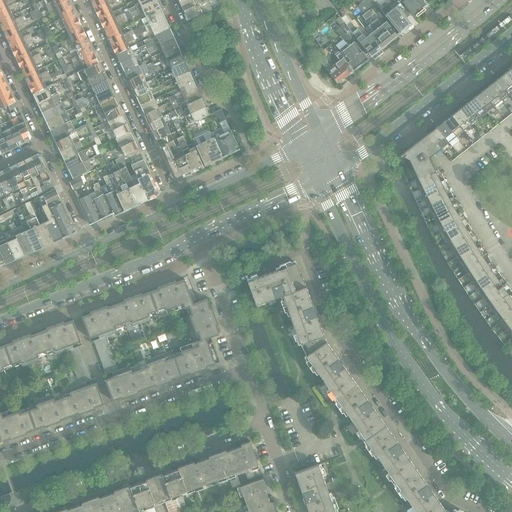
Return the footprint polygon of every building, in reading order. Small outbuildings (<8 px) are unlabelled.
[(0,0),(0,10),(8,6),(6,2),(9,0),(0,0)] [(47,9),(66,0),(52,0),(53,1),(45,4),(47,9)] [(72,8),(68,0),(66,0),(47,9),(49,13),(57,9),(59,14),(72,8)] [(110,6),(117,2),(120,0),(110,0),(94,8),(98,17),(112,11),(110,6)] [(130,14),(157,2),(156,0),(137,0),(139,4),(128,9),(129,11),(130,14)] [(184,11),(206,0),(180,0),(179,1),(184,11)] [(206,11),(204,6),(209,4),(207,0),(206,0),(184,11),(188,20),(206,11)] [(363,13),(375,3),(372,0),(365,0),(358,6),(363,13)] [(406,18),(409,16),(410,15),(404,7),(403,7),(398,0),(389,0),(390,2),(388,4),(387,3),(380,9),(399,33),(407,27),(411,24),(406,18)] [(428,4),(424,0),(400,0),(414,16),(417,17),(421,14),(420,11),(428,4)] [(161,10),(157,2),(130,14),(132,17),(138,13),(139,14),(143,12),(146,17),(161,10)] [(0,20),(12,15),(10,10),(17,7),(16,3),(8,6),(0,10),(0,20)] [(311,3),(297,10),(304,24),(318,18),(311,3)] [(55,26),(76,16),(72,8),(59,14),(61,18),(53,22),(55,26)] [(146,31),(166,22),(161,10),(146,17),(141,19),(144,25),(137,28),(140,34),(146,31)] [(365,20),(372,14),(369,10),(362,16),(365,20)] [(103,26),(130,14),(129,11),(124,13),(115,17),(112,11),(98,17),(103,26)] [(121,30),(119,25),(132,19),(132,17),(130,14),(103,26),(108,37),(121,30)] [(0,23),(3,30),(24,20),(22,16),(14,19),(12,15),(0,20),(0,23)] [(81,28),(76,16),(55,26),(57,30),(65,26),(68,34),(81,28)] [(396,35),(386,22),(382,25),(377,19),(373,22),(388,42),(397,35),(396,35)] [(20,32),(18,28),(26,24),(24,20),(3,30),(7,38),(20,32)] [(169,29),(166,22),(146,31),(147,33),(152,30),(154,36),(156,35),(156,36),(169,29)] [(380,49),(369,35),(366,38),(357,28),(356,29),(350,22),(346,25),(353,34),(371,56),(380,49)] [(388,42),(373,22),(368,26),(373,32),(369,35),(380,49),(388,42)] [(353,34),(346,25),(345,24),(342,26),(341,26),(336,30),(345,42),(351,38),(350,37),(353,34)] [(64,46),(85,36),(81,28),(68,34),(70,38),(63,42),(64,46)] [(112,46),(140,34),(137,28),(132,31),(132,30),(123,34),(121,30),(108,37),(112,46)] [(151,47),(173,37),(169,29),(156,36),(157,39),(149,43),(151,47)] [(11,47),(32,38),(30,34),(23,37),(20,32),(7,38),(11,47)] [(129,47),(127,43),(134,39),(140,36),(140,34),(112,46),(116,54),(130,47),(129,47)] [(90,45),(86,36),(85,36),(64,46),(66,50),(74,46),(76,51),(90,45)] [(177,46),(173,38),(173,37),(151,47),(146,49),(149,54),(162,48),(163,52),(177,46)] [(29,51),(27,45),(34,42),(32,38),(11,47),(16,58),(29,51)] [(367,59),(354,42),(340,53),(353,70),(367,59)] [(73,63),(94,54),(90,45),(76,51),(78,55),(71,59),(73,63)] [(119,62),(146,49),(144,45),(132,51),(130,47),(116,54),(119,62)] [(161,64),(181,55),(177,46),(163,52),(165,55),(159,58),(161,64)] [(63,58),(58,49),(54,51),(55,55),(56,54),(58,60),(63,58)] [(144,61),(142,58),(149,54),(146,49),(119,62),(124,72),(138,65),(144,61)] [(20,67),(41,57),(39,53),(32,57),(29,51),(16,58),(20,67)] [(353,70),(340,53),(338,51),(335,54),(339,60),(335,63),(345,76),(345,77),(353,70)] [(98,63),(94,54),(73,63),(75,67),(82,64),(84,69),(98,63)] [(184,62),(181,55),(161,64),(163,68),(169,65),(171,69),(184,62)] [(38,69),(36,65),(43,61),(41,57),(20,67),(24,75),(38,69)] [(345,76),(335,63),(330,67),(322,57),(318,60),(322,64),(337,83),(345,76)] [(127,79),(154,67),(152,62),(140,68),(138,65),(124,72),(127,79)] [(162,84),(189,72),(184,62),(171,69),(172,72),(160,79),(162,84)] [(81,81),(102,71),(98,63),(84,69),(83,70),(85,73),(79,76),(81,81)] [(511,67),(509,65),(502,71),(511,83),(511,67)] [(151,80),(149,74),(156,71),(154,67),(127,79),(132,89),(151,80)] [(28,84),(49,75),(47,71),(40,74),(38,69),(24,75),(28,84)] [(89,88),(106,80),(102,71),(81,81),(83,83),(80,85),(82,91),(89,88)] [(511,90),(511,83),(502,71),(495,76),(508,94),(511,90)] [(193,81),(189,72),(162,84),(164,87),(170,84),(171,87),(177,84),(179,87),(193,81)] [(46,87),(44,82),(51,79),(49,75),(28,84),(32,93),(46,87)] [(73,85),(69,76),(65,78),(67,83),(69,87),(72,85),(73,85)] [(508,94),(495,76),(487,82),(501,100),(508,94)] [(135,96),(162,84),(160,79),(153,83),(151,80),(132,89),(135,96)] [(90,98),(110,89),(106,80),(89,88),(91,92),(88,93),(90,98)] [(197,90),(193,81),(179,87),(183,96),(197,90)] [(501,100),(487,82),(480,88),(493,106),(501,100)] [(152,95),(165,89),(164,87),(162,84),(135,96),(140,106),(154,99),(152,95)] [(0,98),(11,93),(6,85),(0,87),(0,98)] [(37,103),(57,93),(53,85),(47,87),(46,87),(32,93),(37,103)] [(493,106),(480,88),(472,94),(486,112),(493,106)] [(114,97),(110,89),(90,98),(92,103),(97,100),(99,104),(114,97)] [(201,99),(197,90),(183,96),(185,101),(179,104),(181,108),(201,99)] [(15,102),(11,93),(0,98),(0,105),(1,108),(15,102)] [(41,112),(62,102),(57,93),(37,103),(41,112)] [(171,101),(167,93),(162,95),(164,99),(168,97),(170,102),(171,101)] [(486,112),(472,94),(464,100),(478,118),(486,112)] [(98,116),(118,106),(114,97),(99,104),(94,107),(98,116)] [(154,99),(140,106),(144,114),(158,108),(159,107),(154,99)] [(205,107),(201,99),(181,108),(182,111),(188,108),(191,114),(205,107)] [(478,118),(464,100),(457,106),(470,124),(478,118)] [(45,121),(66,111),(62,102),(41,112),(45,121)] [(102,124),(122,115),(118,106),(98,116),(102,124)] [(470,124),(457,106),(449,113),(463,130),(470,124)] [(208,115),(206,109),(205,107),(191,114),(194,122),(208,115)] [(163,117),(161,113),(158,108),(144,114),(148,124),(163,117)] [(239,149),(226,120),(221,109),(216,111),(218,116),(221,122),(220,122),(222,128),(211,134),(212,135),(211,136),(222,157),(239,149)] [(50,130),(70,120),(66,111),(45,121),(50,130)] [(89,119),(85,111),(81,113),(82,115),(83,117),(85,121),(89,119)] [(463,130),(449,113),(442,119),(455,136),(463,130)] [(24,142),(13,118),(11,114),(8,115),(10,120),(5,122),(17,146),(24,142)] [(31,137),(24,121),(21,115),(13,118),(24,142),(30,140),(31,137)] [(104,133),(106,133),(126,123),(122,115),(102,124),(104,129),(102,130),(104,133)] [(166,125),(164,121),(163,117),(148,124),(152,132),(166,125)] [(17,146),(5,122),(2,124),(0,119),(0,129),(10,149),(17,146)] [(455,136),(442,119),(434,125),(452,147),(452,146),(448,141),(455,136)] [(75,131),(70,120),(50,130),(55,141),(75,131)] [(110,141),(130,132),(126,123),(106,133),(110,141)] [(170,134),(170,133),(169,130),(166,125),(152,132),(156,141),(170,134)] [(452,147),(434,125),(426,131),(428,133),(440,148),(444,153),(452,147)] [(97,136),(94,130),(93,130),(92,128),(89,130),(93,138),(97,136)] [(10,149),(0,129),(0,147),(2,153),(10,149)] [(80,141),(75,131),(55,141),(59,150),(80,141)] [(114,149),(134,141),(130,132),(110,141),(114,149)] [(435,170),(428,157),(432,154),(440,148),(428,133),(399,156),(400,157),(401,156),(408,159),(417,178),(417,179),(435,170)] [(102,145),(98,136),(97,136),(93,138),(97,147),(101,145),(102,145)] [(203,166),(193,144),(188,146),(182,136),(177,139),(179,143),(192,171),(203,166)] [(222,157),(211,136),(203,140),(202,138),(199,139),(201,143),(196,145),(204,165),(222,157)] [(192,171),(179,143),(175,145),(173,140),(167,143),(173,156),(172,157),(181,176),(192,171)] [(78,153),(76,149),(82,146),(80,141),(59,150),(64,160),(78,153)] [(128,154),(138,149),(134,141),(114,149),(111,151),(114,156),(116,155),(118,158),(126,155),(128,154)] [(181,176),(172,157),(173,156),(167,143),(166,143),(159,146),(173,177),(177,179),(181,176)] [(130,158),(140,153),(138,149),(128,154),(130,158)] [(87,160),(83,151),(78,153),(64,160),(68,169),(87,160)] [(50,179),(41,158),(39,155),(36,154),(31,157),(39,174),(44,185),(47,191),(54,187),(50,179)] [(129,161),(126,155),(118,158),(121,165),(129,161)] [(35,176),(38,174),(39,174),(31,157),(23,160),(36,187),(39,194),(47,191),(44,185),(40,187),(39,185),(37,181),(35,176)] [(158,191),(143,159),(131,165),(139,182),(147,199),(157,195),(158,191)] [(36,187),(23,160),(16,164),(27,187),(29,190),(36,187)] [(82,174),(92,169),(87,160),(68,169),(72,178),(82,174)] [(27,187),(16,164),(9,167),(20,191),(21,193),(25,192),(24,189),(27,187)] [(20,191),(9,167),(1,171),(13,194),(20,191)] [(147,199),(139,182),(134,185),(126,167),(119,170),(136,205),(140,203),(147,199)] [(136,205),(119,170),(108,175),(125,210),(136,205)] [(436,180),(432,172),(435,171),(435,170),(417,179),(417,178),(415,180),(419,189),(436,180)] [(13,194),(1,171),(0,171),(0,186),(6,198),(13,194)] [(125,210),(108,175),(107,175),(103,177),(106,184),(100,187),(112,213),(113,215),(114,215),(125,210)] [(84,184),(81,176),(69,182),(73,189),(84,184)] [(440,189),(436,180),(419,189),(423,197),(440,189)] [(112,213),(100,187),(98,182),(94,185),(94,186),(93,187),(95,192),(89,195),(100,219),(112,213)] [(6,198),(0,186),(0,200),(2,199),(7,210),(11,208),(9,204),(6,198)] [(75,232),(55,189),(43,195),(44,197),(62,238),(75,232)] [(445,197),(440,189),(423,197),(428,206),(445,197)] [(100,219),(89,195),(89,194),(78,199),(89,224),(100,219)] [(62,238),(44,197),(39,200),(42,205),(42,206),(48,221),(44,223),(52,242),(62,238)] [(449,206),(445,197),(428,206),(431,212),(432,215),(449,206)] [(39,225),(29,202),(24,204),(30,219),(43,246),(52,242),(44,223),(39,225)] [(454,214),(449,206),(432,215),(437,223),(454,214)] [(8,216),(17,212),(15,208),(6,213),(8,216)] [(0,222),(8,219),(6,213),(0,215),(0,222)] [(458,223),(454,214),(437,223),(442,232),(458,223)] [(43,246),(30,219),(22,223),(23,225),(33,250),(43,246)] [(33,250),(23,225),(15,228),(13,223),(11,224),(24,254),(33,250)] [(463,231),(461,228),(458,223),(442,232),(444,235),(447,240),(463,231)] [(24,254),(11,224),(8,226),(10,230),(4,233),(6,239),(15,258),(24,254)] [(452,249),(468,239),(463,231),(447,240),(452,249)] [(15,258),(6,239),(1,241),(0,238),(0,250),(5,262),(15,258)] [(457,257),(473,247),(468,239),(452,249),(457,257)] [(462,265),(478,255),(474,250),(473,247),(457,257),(462,265)] [(467,274),(483,263),(478,255),(462,265),(467,274)] [(306,287),(304,282),(301,275),(300,275),(296,263),(247,281),(255,304),(282,295),(282,296),(306,287)] [(472,282),(488,271),(483,263),(467,274),(472,282)] [(478,290),(494,279),(488,271),(472,282),(474,285),(478,290)] [(193,304),(184,279),(176,282),(175,281),(157,287),(158,289),(150,292),(156,310),(164,307),(167,314),(184,307),(184,308),(189,306),(193,304)] [(483,298),(499,287),(494,279),(478,290),(483,298)] [(323,335),(310,298),(306,287),(282,296),(292,324),(299,343),(300,345),(324,336),(323,335)] [(489,306),(504,295),(502,292),(499,287),(483,298),(489,306)] [(156,310),(150,292),(141,295),(141,293),(123,300),(123,301),(115,304),(122,323),(130,320),(133,326),(150,320),(148,313),(156,310)] [(495,314),(510,303),(504,295),(489,306),(495,314)] [(218,325),(211,307),(210,307),(207,299),(193,304),(189,306),(192,314),(185,316),(192,334),(198,332),(201,339),(206,338),(219,334),(216,325),(218,325)] [(500,322),(511,312),(511,305),(510,303),(495,314),(500,322)] [(122,323),(115,304),(108,307),(107,306),(89,312),(90,314),(81,317),(88,335),(96,332),(98,339),(105,336),(117,332),(114,325),(122,323)] [(506,329),(511,325),(511,312),(500,322),(503,325),(506,329)] [(79,338),(73,320),(64,323),(64,322),(46,328),(46,330),(38,333),(45,351),(53,348),(55,354),(66,350),(73,348),(71,341),(79,338)] [(45,351),(38,333),(30,335),(30,334),(12,340),(12,342),(4,345),(11,363),(19,361),(21,366),(39,360),(37,354),(45,351)] [(107,342),(105,336),(98,339),(93,341),(95,346),(107,342)] [(356,383),(332,349),(326,341),(324,336),(300,345),(305,355),(335,398),(356,383)] [(215,363),(206,338),(201,339),(196,340),(196,341),(179,347),(181,354),(173,357),(180,376),(188,373),(189,374),(207,367),(206,366),(215,363)] [(109,348),(107,342),(95,346),(97,352),(109,348)] [(3,366),(11,363),(4,345),(0,346),(0,374),(5,373),(3,366)] [(81,351),(79,346),(73,348),(66,350),(68,356),(81,351)] [(111,353),(109,348),(97,352),(99,358),(111,353)] [(83,357),(81,351),(68,356),(70,362),(83,357)] [(113,359),(111,353),(99,358),(101,363),(113,359)] [(180,376),(173,357),(165,360),(163,353),(145,360),(147,366),(139,369),(146,388),(154,385),(155,387),(173,380),(172,379),(180,376)] [(85,363),(83,357),(70,362),(72,367),(85,363)] [(115,364),(113,359),(101,363),(103,368),(115,364)] [(146,388),(139,369),(137,362),(129,365),(129,366),(117,370),(111,373),(113,379),(105,382),(112,401),(120,397),(121,399),(139,392),(138,391),(146,388)] [(87,368),(85,363),(72,367),(74,373),(87,368)] [(117,370),(115,364),(103,368),(106,374),(111,373),(117,370)] [(89,374),(87,368),(74,373),(76,378),(89,374)] [(91,380),(89,374),(76,378),(79,384),(86,382),(91,380)] [(103,404),(96,385),(88,388),(86,382),(79,384),(67,388),(70,395),(62,398),(69,416),(77,413),(77,415),(95,408),(95,407),(103,404)] [(385,425),(362,392),(356,383),(335,398),(364,440),(385,425)] [(69,416),(62,398),(54,401),(52,394),(34,401),(36,407),(28,410),(35,429),(43,426),(44,427),(62,421),(61,419),(69,416)] [(35,429),(28,410),(20,413),(17,407),(0,412),(0,440),(0,441),(9,438),(9,440),(27,433),(27,432),(35,429)] [(415,467),(391,434),(385,425),(364,440),(394,482),(415,467)] [(258,464),(249,441),(240,444),(241,446),(226,451),(225,449),(216,453),(225,476),(258,464)] [(225,476),(216,453),(208,456),(209,457),(194,463),(193,461),(185,464),(193,487),(225,476)] [(193,487),(185,464),(177,467),(177,469),(162,474),(162,473),(150,477),(146,479),(154,502),(158,500),(193,487)] [(334,511),(330,498),(318,465),(294,473),(308,511),(334,511)] [(440,511),(444,509),(420,475),(415,467),(394,482),(415,511),(440,511)] [(270,502),(268,497),(264,488),(266,487),(263,478),(239,486),(248,511),(268,511),(274,510),(271,502),(270,502)] [(154,502),(146,479),(145,479),(145,481),(130,486),(130,484),(121,487),(130,511),(154,502)] [(126,511),(130,511),(121,487),(113,491),(114,492),(99,498),(98,496),(90,499),(94,511),(126,511)] [(9,504),(11,499),(9,493),(2,496),(0,499),(3,506),(9,504)] [(94,511),(90,499),(81,502),(82,504),(72,507),(67,509),(66,508),(58,511),(94,511)] [(175,499),(165,503),(167,508),(177,504),(175,499)]
